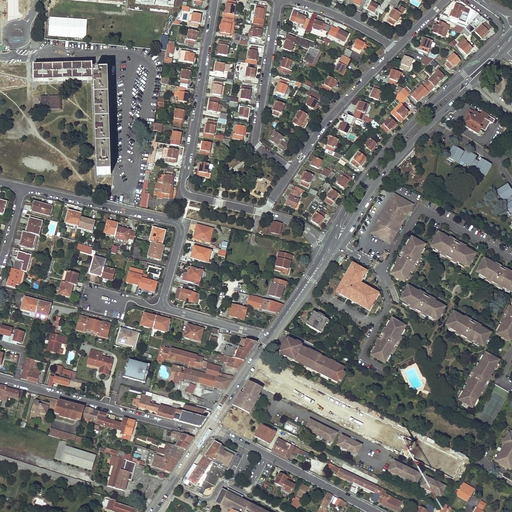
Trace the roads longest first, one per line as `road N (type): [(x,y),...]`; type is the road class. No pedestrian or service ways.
road 1 (residential): [(114,53),(143,63),(149,77),(133,184),(120,188),(118,57)]
road 2 (residential): [(214,0),(184,192),(262,212)]
road 3 (secondary): [(331,252),(385,169),(504,49)]
road 4 (residential): [(22,186),(180,227),(162,305)]
road 5 (secondary): [(468,71),(374,166),(328,240)]
road 6 (residential): [(0,378),(203,435)]
road 7 (residential): [(291,169),(255,140),(278,0)]
road 8 (tertiary): [(210,425),(374,511)]
road 9 (residential): [(37,0),(12,55),(114,53)]
road 10 (residential): [(396,47),(291,169)]
